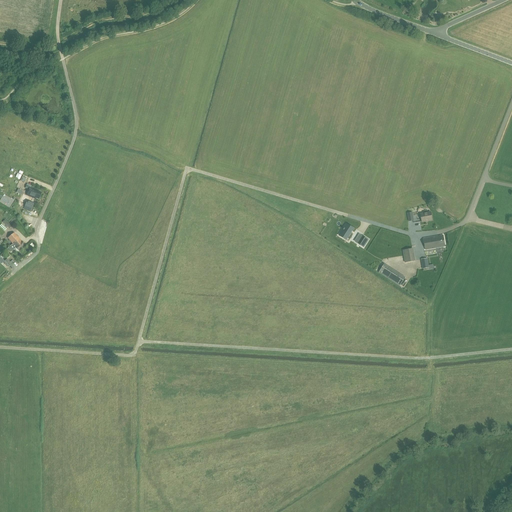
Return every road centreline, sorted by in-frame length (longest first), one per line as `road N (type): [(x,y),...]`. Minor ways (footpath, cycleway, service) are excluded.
road 1 (track): [(138,341),(413,358),(511,349)]
road 2 (track): [(62,58),(75,131),(37,222),(37,250),(13,271)]
road 3 (track): [(188,168),(138,341)]
road 4 (track): [(188,168),(338,213)]
road 5 (track): [(511,423),(430,429),(430,357)]
road 6 (track): [(0,347),(129,356),(138,341)]
road 7 (track): [(464,222),(431,300),(430,357)]
